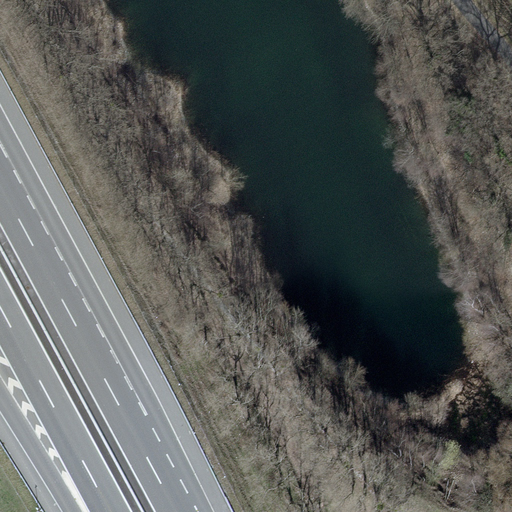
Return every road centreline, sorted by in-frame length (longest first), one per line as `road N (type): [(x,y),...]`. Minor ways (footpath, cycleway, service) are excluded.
road 1 (motorway): [(177,511),(0,181)]
road 2 (motorway): [(0,306),(110,511)]
